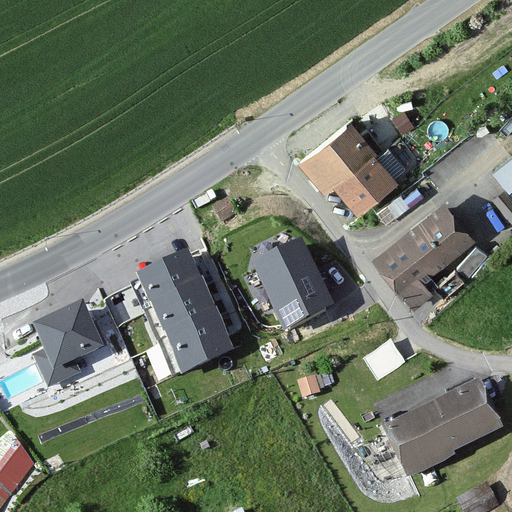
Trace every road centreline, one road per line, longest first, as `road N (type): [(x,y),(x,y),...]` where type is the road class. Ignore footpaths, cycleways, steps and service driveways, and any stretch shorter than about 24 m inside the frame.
road 1 (residential): [(263,131),(412,329),(461,357),(511,363)]
road 2 (tertiary): [(263,131),(129,218),(0,283)]
road 3 (tertiary): [(469,0),(263,131)]
